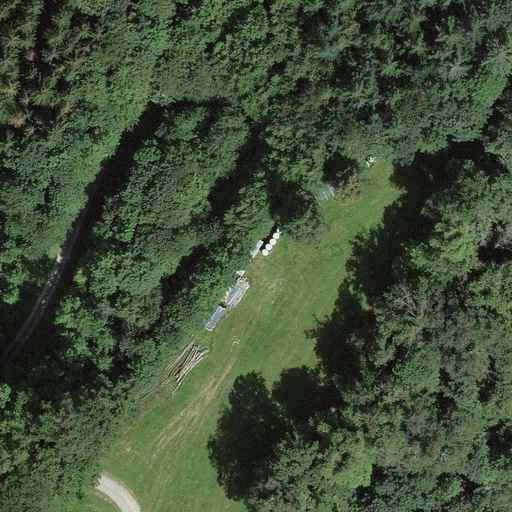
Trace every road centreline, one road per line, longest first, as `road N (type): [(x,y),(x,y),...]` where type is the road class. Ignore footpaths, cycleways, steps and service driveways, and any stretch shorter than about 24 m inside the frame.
road 1 (track): [(0,366),(41,306),(106,149),(200,0)]
road 2 (track): [(127,511),(105,486),(80,478),(0,501)]
